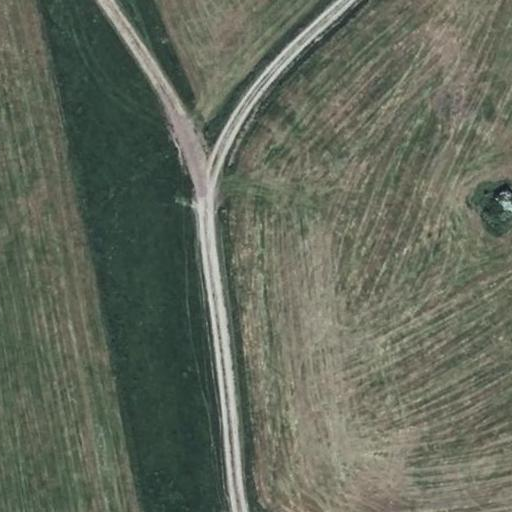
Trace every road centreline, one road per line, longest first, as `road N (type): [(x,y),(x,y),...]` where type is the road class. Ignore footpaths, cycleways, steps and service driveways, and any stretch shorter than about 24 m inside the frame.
road 1 (track): [(239,511),(205,173),(246,100),(343,0)]
road 2 (track): [(105,0),(173,104),(205,173)]
